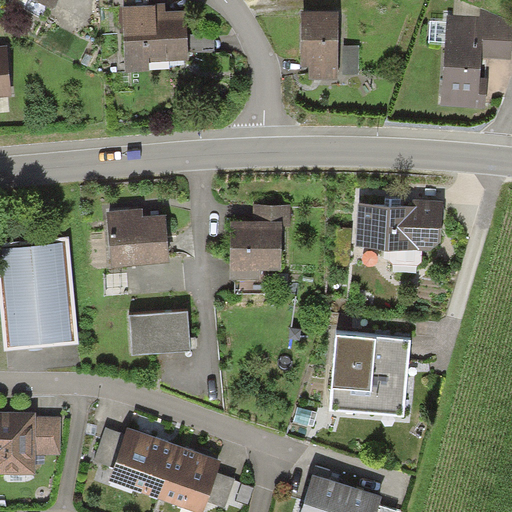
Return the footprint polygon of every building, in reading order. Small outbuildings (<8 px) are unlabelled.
[(57,0),(31,0),(52,10),(57,0)] [(182,63),(180,11),(162,12),(161,5),(119,6),(121,65),(182,63)] [(508,55),(507,16),(480,12),(480,19),(422,20),(421,36),(443,37),(440,100),(481,100),(480,52),(508,55)] [(337,16),(302,15),(301,88),(335,88),(336,81),(336,53),(337,16)] [(354,53),(336,53),(336,81),(353,82),(354,53)] [(161,209),(107,211),(109,260),(164,257),(161,209)] [(289,210),(258,210),(258,224),(232,225),(232,286),(262,286),(262,277),(280,277),(279,228),(289,228),(289,210)] [(363,210),(362,257),(415,258),(415,243),(438,244),(439,212),(363,210)] [(65,236),(0,242),(0,245),(9,342),(34,339),(75,335),(65,236)] [(186,307),(127,311),(130,350),(188,346),(188,340),(186,307)] [(410,336),(337,331),(331,406),(404,411),(410,336)] [(29,413),(0,412),(0,466),(29,466),(29,448),(56,448),(56,420),(29,420),(29,413)] [(148,488),(166,441),(125,426),(107,473),(148,488)] [(216,460),(166,441),(148,488),(198,507),(216,460)] [(234,478),(216,471),(205,498),(223,505),(234,478)] [(332,511),(342,484),(309,474),(297,511),(332,511)] [(376,495),(342,484),(332,511),(393,511),(394,510),(373,504),(376,495)]
